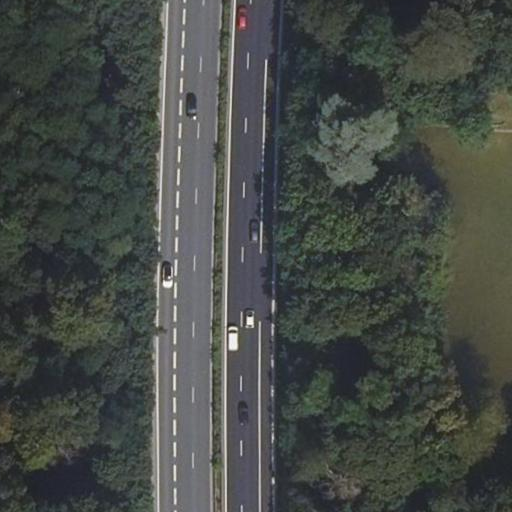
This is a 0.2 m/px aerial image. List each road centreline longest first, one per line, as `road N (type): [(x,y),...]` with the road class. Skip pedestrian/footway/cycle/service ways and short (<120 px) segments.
road 1 (trunk): [(242,511),(253,0)]
road 2 (trunk): [(194,0),(186,511)]
